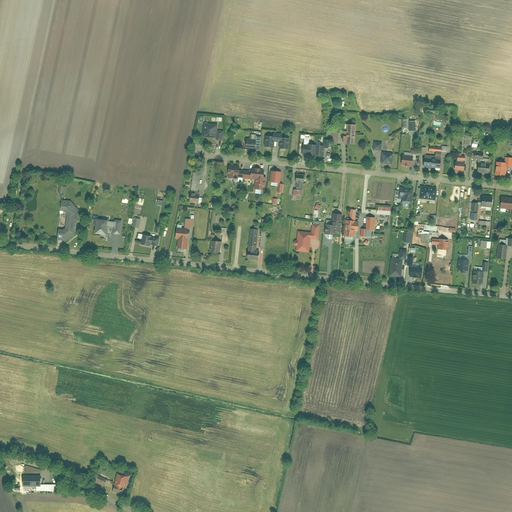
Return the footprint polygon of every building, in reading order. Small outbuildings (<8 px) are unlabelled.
[(205,123),(203,137),(216,139),(218,125),(205,123)] [(343,144),(355,145),(356,125),(344,124),(343,144)] [(274,147),(275,140),(281,141),(280,149),(287,150),(288,138),(284,137),(284,136),(275,135),(265,134),(264,146),(274,147)] [(247,138),(246,148),(256,150),(257,144),(260,145),(261,137),(257,136),(256,139),(247,138)] [(373,149),(381,150),(382,142),(374,141),(373,149)] [(308,144),(307,155),(324,156),(325,145),(308,144)] [(425,167),(441,169),(443,153),(450,154),(451,148),(445,147),(445,149),(431,147),(431,152),(437,153),(436,157),(428,156),(429,149),(423,148),(423,155),(427,155),(425,167)] [(401,165),(412,166),(412,160),(415,160),(416,150),(412,150),(411,155),(402,155),(401,165)] [(479,173),(489,174),(491,159),(485,159),(486,152),(476,151),(476,158),(481,158),(479,173)] [(383,163),(393,165),(395,154),(384,152),(383,163)] [(463,169),(466,155),(459,154),(458,159),(455,158),(454,168),(463,169)] [(495,175),(505,176),(506,167),(506,163),(505,163),(497,162),(495,175)] [(230,165),(229,177),(256,179),(255,188),(263,189),(265,170),(253,169),(253,171),(241,170),(242,166),(230,165)] [(280,172),(270,171),(269,183),(278,183),(277,193),(281,193),(282,183),(279,183),(280,172)] [(305,173),(297,173),(295,188),(303,188),(305,173)] [(412,198),(413,187),(399,186),(398,190),(395,190),(394,198),(400,198),(400,202),(411,203),(412,198)] [(420,186),(419,198),(436,199),(437,188),(420,186)] [(198,193),(189,192),(188,203),(197,204),(198,193)] [(493,197),(483,196),(481,205),(492,206),(493,197)] [(511,196),(501,196),(500,208),(511,208),(511,209),(511,219),(511,218),(511,196)] [(66,213),(65,229),(63,230),(58,230),(57,239),(68,240),(76,233),(78,211),(71,200),(61,199),(60,211),(65,211),(66,213)] [(378,214),(390,215),(391,207),(378,206),(378,214)] [(358,221),(356,221),(356,212),(350,212),(350,213),(350,220),(345,219),(344,235),(354,235),(354,230),(358,230),(358,221)] [(326,223),(325,231),(325,234),(333,235),(334,232),(340,232),(342,216),(333,215),(332,224),(326,223)] [(435,226),(436,216),(428,215),(427,222),(425,222),(425,225),(435,226)] [(115,217),(115,221),(109,221),(109,217),(99,216),(98,219),(95,219),(94,226),(98,226),(97,234),(108,235),(108,227),(114,228),(113,233),(121,234),(122,217),(115,217)] [(366,229),(361,228),(360,237),(370,237),(371,229),(373,229),(374,218),(367,217),(366,229)] [(133,218),(132,226),(139,228),(141,219),(133,218)] [(185,227),(177,226),(176,238),(178,238),(177,248),(187,249),(188,236),(187,236),(188,228),(193,229),(194,219),(186,218),(185,227)] [(310,232),(296,231),(295,250),(311,252),(312,238),(318,239),(320,225),(311,224),(310,232)] [(249,230),(247,251),(246,258),(257,260),(258,252),(255,252),(257,231),(249,230)] [(421,244),(429,244),(430,235),(429,235),(429,232),(423,232),(423,230),(420,230),(420,231),(418,231),(417,233),(417,237),(421,238),(421,244)] [(151,246),(152,244),(158,245),(160,237),(154,236),(154,233),(144,231),(141,244),(151,246)] [(413,233),(404,232),(403,242),(412,243),(413,233)] [(511,237),(506,238),(506,239),(499,238),(497,259),(506,259),(507,246),(511,246),(511,237)] [(449,240),(431,239),(431,244),(438,245),(437,251),(447,251),(447,246),(448,246),(449,240)] [(218,253),(219,241),(209,240),(208,252),(218,253)] [(399,249),(398,259),(403,259),(406,260),(407,250),(399,249)] [(460,256),(458,270),(468,271),(470,257),(460,256)] [(403,259),(398,259),(391,258),(389,276),(401,277),(403,259)] [(484,271),(474,270),(473,283),(484,284),(485,271),(489,271),(489,262),(484,261),(484,271)] [(412,266),(411,276),(423,278),(424,268),(412,266)] [(115,484),(119,485),(118,487),(115,486),(113,492),(123,495),(125,489),(123,489),(123,487),(126,487),(129,478),(117,474),(115,484)] [(98,475),(95,481),(105,485),(108,480),(98,475)] [(25,486),(37,486),(37,492),(55,491),(55,484),(40,484),(40,476),(25,476),(25,486)]
